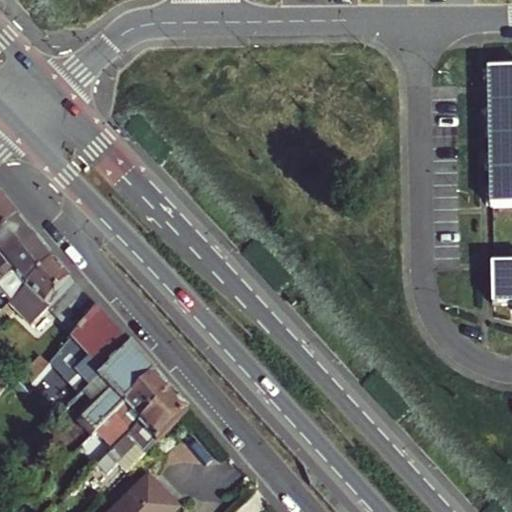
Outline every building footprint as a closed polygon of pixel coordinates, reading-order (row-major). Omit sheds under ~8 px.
[(363,51),(190,55),(191,90),(364,86),(363,51)] [(511,106),(511,73),(491,74),(492,107),(511,106)] [(511,106),(492,107),(493,141),(511,140),(511,106)] [(511,140),(493,141),(493,173),(511,173),(511,140)] [(511,207),(511,173),(493,173),(494,207),(511,207)] [(0,195),(0,234),(19,217),(3,196),(0,195)] [(0,274),(36,238),(19,217),(0,234),(0,274)] [(54,260),(36,238),(0,274),(0,290),(10,302),(54,260)] [(54,260),(10,302),(30,325),(51,304),(79,333),(98,310),(82,292),(54,260)] [(511,268),(496,269),(497,304),(511,303),(511,268)] [(79,333),(51,365),(56,371),(70,358),(87,378),(73,390),(80,398),(101,379),(132,350),(98,310),(79,333)] [(132,350),(101,379),(112,390),(84,418),(97,432),(155,375),(132,350)] [(113,451),(172,394),(155,376),(155,375),(97,432),(96,433),(113,451)] [(1,379),(0,379),(0,399),(10,390),(1,379)] [(129,474),(190,414),(172,394),(113,451),(98,466),(109,477),(121,465),(129,474)] [(175,511),(176,511),(148,482),(117,511),(175,511)]
